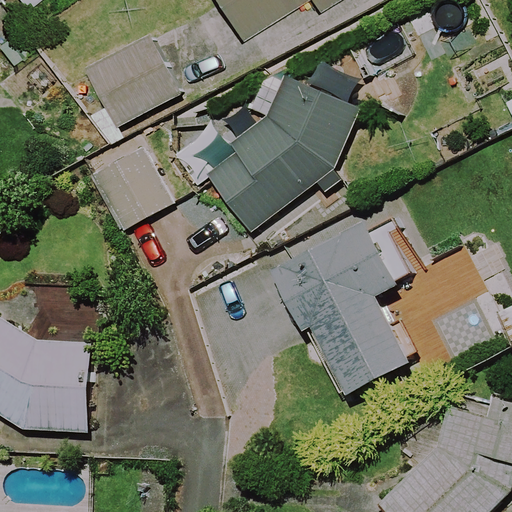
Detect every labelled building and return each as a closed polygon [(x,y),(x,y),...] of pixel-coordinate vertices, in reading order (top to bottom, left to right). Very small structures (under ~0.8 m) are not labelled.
[(49,0),(0,0),(0,4),(5,0),(17,0),(29,16),(49,0)] [(222,0),(252,48),(332,0),(222,0)] [(183,97),(157,39),(89,70),(116,128),(183,97)] [(286,76),(196,185),(262,239),(352,130),(286,76)] [(183,203),(153,151),(83,191),(114,243),(183,203)] [(377,232),(285,280),(353,410),(445,362),(377,232)] [(500,356),(480,306),(434,323),(453,374),(500,356)] [(0,313),(0,416),(31,436),(96,437),(97,345),(49,345),(0,313)] [(446,449),(382,509),(384,511),(502,511),(511,503),(511,423),(456,409),(446,449)]
